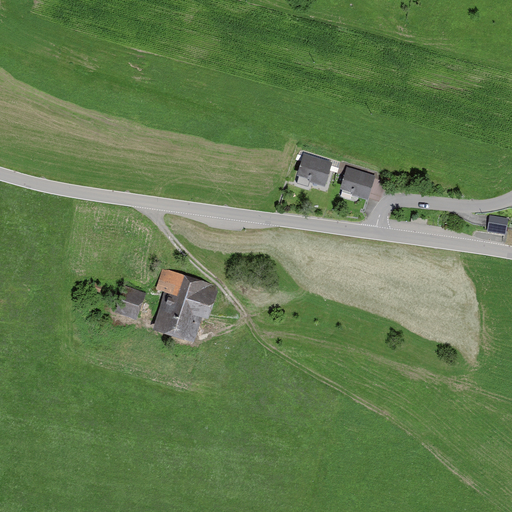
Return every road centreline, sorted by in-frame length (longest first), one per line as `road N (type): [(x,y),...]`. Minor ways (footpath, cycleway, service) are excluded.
road 1 (tertiary): [(0,173),(104,196),(511,254)]
road 2 (track): [(373,232),(385,203),(477,206),(511,196)]
